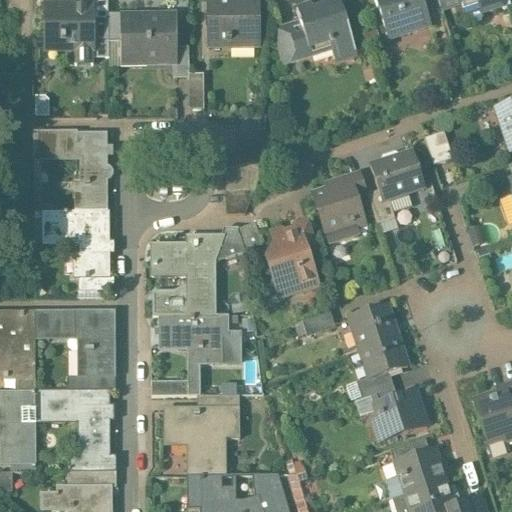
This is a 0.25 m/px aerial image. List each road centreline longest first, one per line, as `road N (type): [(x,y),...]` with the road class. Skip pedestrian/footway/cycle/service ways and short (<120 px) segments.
road 1 (residential): [(130,208),(128,511)]
road 2 (residential): [(130,208),(195,207),(211,186),(211,145),(192,126),(129,127),(130,179)]
road 3 (residential): [(511,88),(312,158)]
road 4 (residential): [(463,361),(438,369),(471,465)]
